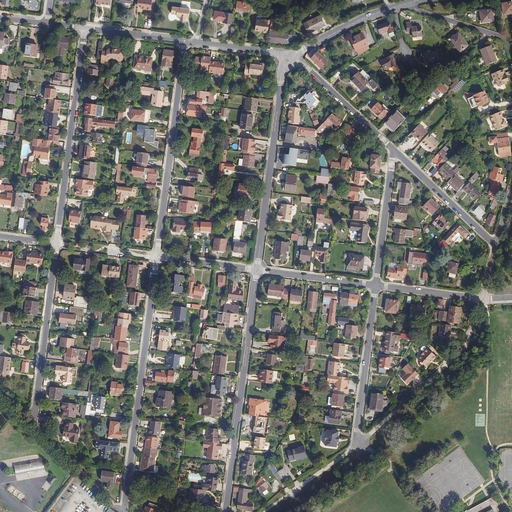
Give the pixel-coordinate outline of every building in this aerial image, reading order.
[(24,0),(28,0),(28,2),(30,4),(30,8),(37,9),(38,1),(36,0),(24,0)] [(141,8),(151,10),(152,0),(137,0),(137,6),(141,6),(141,8)] [(511,2),(502,4),(504,15),(511,13),(511,0),(511,2)] [(250,3),(247,1),(247,3),(237,1),(236,10),(249,12),(250,3)] [(189,18),(190,9),(172,7),(171,13),(177,14),(176,16),(180,16),(180,21),(186,22),(186,18),(189,18)] [(479,10),(480,12),(482,23),(494,21),(492,10),(486,11),(486,9),(479,10)] [(232,24),(233,14),(215,11),(214,20),(222,21),(224,21),(223,23),(232,24)] [(297,14),(290,12),(288,20),(294,22),(297,14)] [(321,15),(304,24),(308,33),(325,25),(321,15)] [(269,26),(270,20),(266,20),(265,19),(265,21),(256,20),(255,30),(260,31),(261,30),(264,31),(263,33),(267,33),(269,26)] [(388,34),(389,34),(394,32),(395,32),(391,21),(376,26),(379,34),(388,31),(388,34)] [(412,23),(406,23),(407,32),(412,31),(412,37),(423,36),(424,36),(424,32),(422,32),(422,27),(416,28),(416,27),(412,27),(412,23)] [(8,39),(5,34),(5,32),(0,31),(0,48),(3,49),(3,45),(8,45),(9,39),(8,39)] [(275,42),(278,42),(287,44),(287,43),(290,43),(292,42),(293,37),(291,35),(288,34),(275,32),(276,31),(271,31),(271,32),(270,31),(268,42),(275,43),(275,42)] [(453,47),(460,51),(462,50),(463,51),(469,46),(468,45),(458,32),(451,38),(450,37),(447,40),(453,47)] [(356,51),(368,46),(362,33),(350,39),(356,52),(356,51)] [(68,49),(69,38),(59,37),(59,39),(55,39),(53,40),(52,53),(57,54),(58,55),(63,56),(64,55),(65,49),(68,49)] [(38,45),(26,44),(25,56),(36,57),(38,45)] [(491,45),(480,49),(486,65),(497,61),(491,45)] [(358,55),(369,48),(368,46),(356,51),(358,55)] [(107,50),(102,49),(100,63),(104,64),(104,62),(107,62),(111,59),(116,60),(118,61),(121,62),(123,61),(124,53),(122,50),(118,50),(111,49),(109,49),(107,50)] [(162,61),(161,66),(171,67),(174,51),(164,50),(162,61)] [(318,51),(312,57),(314,59),(312,60),(320,69),(328,61),(318,51)] [(438,51),(423,52),(423,63),(439,62),(438,51)] [(15,55),(0,52),(0,64),(13,66),(15,55)] [(392,55),(380,61),(384,70),(391,66),(391,67),(397,64),(392,55)] [(145,70),(150,71),(152,58),(135,56),(134,69),(145,70)] [(211,61),(211,57),(206,57),(205,59),(201,58),(195,57),(194,67),(195,68),(200,69),(209,70),(211,61)] [(219,62),(211,61),(209,70),(209,73),(224,74),(225,63),(219,63),(219,62)] [(258,66),(255,65),(246,64),(245,76),(249,76),(250,74),(262,76),(264,64),(258,64),(258,66)] [(88,69),(87,74),(97,76),(98,70),(97,70),(98,66),(90,65),(89,69),(88,69)] [(506,76),(505,73),(503,69),(492,74),(494,80),(495,79),(498,87),(507,83),(506,82),(509,81),(507,75),(506,76)] [(59,72),(56,72),(55,78),(54,77),(54,79),(51,78),(51,82),(53,83),(67,85),(68,74),(59,73),(59,72)] [(359,72),(350,80),(360,90),(368,83),(374,89),(378,85),(372,78),(368,74),(364,77),(359,72)] [(452,89),(459,82),(457,80),(450,87),(451,88),(452,89)] [(461,80),(460,82),(459,82),(452,89),(455,92),(463,85),(462,85),(464,83),(461,80)] [(440,82),(432,91),(438,96),(441,93),(443,94),(448,89),(447,89),(443,85),(440,82)] [(19,84),(11,83),(10,87),(10,91),(16,92),(17,88),(18,88),(19,84)] [(153,94),(152,101),(151,106),(162,107),(164,92),(154,91),(154,89),(140,87),(139,94),(149,95),(149,94),(153,94)] [(213,104),(215,93),(206,92),(198,91),(197,98),(194,98),(194,100),(188,99),(188,103),(196,104),(205,105),(206,96),(209,96),(208,103),(213,104)] [(310,115),(312,114),(310,107),(313,104),(315,106),(320,102),(308,91),(299,100),(298,99),(295,103),(306,104),(310,115)] [(484,91),(473,96),(474,97),(468,99),(472,108),(478,106),(489,102),(484,91)] [(19,95),(17,95),(5,93),(4,103),(14,104),(15,99),(18,99),(19,95)] [(258,99),(247,97),(245,111),(256,112),(258,99)] [(60,105),(61,100),(50,99),(48,113),(58,114),(60,114),(60,108),(59,108),(60,105)] [(378,102),(371,110),(382,119),(388,112),(378,102)] [(97,105),(86,103),(85,114),(96,116),(97,105)] [(202,107),(202,105),(196,104),(189,103),(187,115),(201,116),(201,112),(206,113),(206,108),(202,107)] [(290,115),(289,118),(289,123),(299,124),(300,116),(299,116),(300,108),(290,107),(289,115),(290,115)] [(13,110),(4,109),(3,118),(11,119),(13,110)] [(146,111),(132,109),(130,120),(144,122),(146,111)] [(394,131),(405,120),(396,111),(385,122),(394,131)] [(52,127),(57,128),(58,114),(48,113),(46,113),(45,116),(47,117),(45,126),(52,127)] [(315,117),(314,113),(312,114),(310,115),(315,128),(318,127),(317,125),(318,125),(317,124),(319,123),(316,117),(315,117)] [(491,117),(497,132),(508,128),(505,122),(503,123),(502,120),(503,119),(501,113),(491,117)] [(249,115),(243,114),(242,114),(240,129),(251,130),(253,115),(249,115)] [(332,114),(328,118),(317,131),(320,134),(327,127),(328,129),(330,127),(334,127),(335,125),(336,126),(340,122),(332,114)] [(93,119),(85,118),(85,124),(86,124),(85,131),(86,132),(90,132),(91,125),(114,128),(115,125),(115,122),(102,120),(93,119)] [(427,132),(419,124),(411,133),(414,136),(415,135),(416,137),(420,140),(427,132)] [(142,137),(144,140),(144,142),(146,142),(149,144),(152,146),(156,147),(158,148),(158,142),(154,141),(155,130),(150,129),(149,129),(151,126),(138,125),(138,126),(137,126),(137,127),(139,132),(142,137)] [(318,136),(316,131),(316,129),(288,125),(285,137),(284,137),(283,142),(292,143),(294,131),(296,131),(296,130),(299,130),(298,133),(300,133),(300,135),(305,136),(305,135),(318,136)] [(355,130),(350,125),(343,133),(348,138),(355,130)] [(51,141),(59,142),(59,133),(58,133),(58,130),(51,129),(52,127),(45,126),(45,132),(47,132),(46,136),(49,137),(49,141),(51,141)] [(193,147),(191,146),(190,146),(189,157),(198,158),(201,137),(202,137),(203,130),(192,129),(192,136),(194,137),(194,142),(193,147)] [(101,144),(103,134),(90,132),(86,132),(85,136),(93,137),(92,143),(101,144)] [(10,135),(6,135),(0,134),(0,148),(8,149),(10,135)] [(439,143),(429,134),(421,142),(432,152),(439,143)] [(254,144),(255,140),(244,138),(242,150),(253,152),(254,152),(255,147),(254,147),(254,144)] [(508,138),(497,139),(499,157),(511,156),(508,138)] [(48,159),(51,141),(49,141),(34,139),(33,142),(32,145),(34,146),(35,147),(33,156),(36,157),(39,157),(41,157),(41,159),(48,159)] [(79,159),(89,160),(91,146),(81,145),(79,159)] [(307,160),(309,150),(290,148),(289,155),(284,154),(283,164),(296,166),(297,158),(307,160)] [(446,163),(449,159),(444,154),(446,153),(442,149),(432,160),(435,163),(434,164),(435,166),(436,165),(440,168),(446,163)] [(380,174),(382,152),(373,151),(370,172),(380,174)] [(142,164),(143,153),(137,152),(133,152),(132,163),(142,164)] [(254,160),(255,154),(253,153),(244,152),(244,159),(243,166),(253,167),(254,164),(255,164),(256,164),(257,163),(257,162),(256,161),(255,160),(254,160)] [(337,168),(349,170),(350,158),(343,157),(342,163),(331,162),(331,168),(337,168)] [(33,163),(29,162),(25,161),(22,175),(26,176),(26,175),(30,175),(33,163)] [(96,163),(85,161),(83,177),(94,179),(96,163)] [(218,177),(223,177),(224,169),(234,171),(235,165),(225,164),(220,163),(218,177)] [(454,170),(446,163),(440,168),(438,170),(443,175),(442,176),(448,182),(455,175),(456,174),(453,171),(454,170)] [(148,173),(149,169),(134,167),(134,172),(135,175),(142,175),(144,173),(148,173)] [(495,167),(492,167),(489,178),(490,179),(489,182),(492,183),(488,194),(496,196),(499,188),(497,187),(499,181),(502,182),(503,175),(501,174),(502,169),(495,167)] [(190,177),(190,180),(197,181),(197,180),(203,181),(204,175),(198,174),(199,169),(190,168),(189,173),(188,173),(188,177),(190,177)] [(330,172),(330,169),(322,168),(320,176),(329,177),(330,172)] [(155,170),(149,169),(148,173),(147,180),(157,181),(157,173),(155,172),(155,170)] [(355,182),(354,184),(363,185),(364,177),(367,177),(368,173),(356,171),(355,177),(355,182)] [(474,181),(479,175),(478,173),(477,171),(474,175),(470,178),(474,181)] [(287,175),(285,190),(295,191),(297,176),(287,175)] [(448,182),(458,191),(467,181),(461,175),(458,178),(455,175),(448,182)] [(328,184),(329,177),(320,176),(317,176),(316,182),(328,184)] [(92,190),(93,181),(77,179),(76,186),(77,186),(76,195),(88,196),(89,189),(92,190)] [(49,189),(50,182),(37,181),(37,185),(35,194),(47,196),(47,192),(48,189),(49,189)] [(458,191),(455,195),(458,197),(463,192),(461,190),(463,188),(475,199),(480,194),(467,181),(458,191)] [(399,204),(411,205),(412,201),(409,201),(409,199),(410,192),(412,192),(413,188),(411,187),(411,183),(402,182),(401,189),(399,198),(400,198),(399,204)] [(238,199),(246,200),(248,186),(240,185),(238,199)] [(137,187),(125,186),(125,188),(117,187),(116,193),(118,193),(117,203),(123,203),(124,194),(136,196),(137,187)] [(194,187),(184,186),(182,196),(193,198),(194,187)] [(357,201),(359,188),(349,186),(348,196),(351,196),(351,201),(357,201)] [(35,194),(19,192),(19,194),(13,193),(11,206),(22,208),(23,199),(23,195),(28,196),(27,197),(34,198),(35,194)] [(4,207),(11,208),(12,194),(9,194),(9,200),(6,200),(7,196),(0,194),(0,203),(5,204),(4,207)] [(429,209),(428,210),(432,215),(437,210),(436,208),(439,205),(431,198),(425,205),(429,209)] [(195,201),(184,200),(183,203),(180,202),(179,211),(180,211),(180,212),(193,214),(194,204),(195,201)] [(280,213),(279,213),(278,213),(277,219),(290,221),(292,205),(282,204),(281,209),(280,213)] [(407,205),(399,204),(399,206),(396,206),(394,219),(406,220),(408,207),(407,207),(407,205)] [(249,222),(251,209),(240,207),(238,221),(243,222),(249,222)] [(324,216),(325,208),(318,207),(317,215),(324,216)] [(353,220),(365,221),(366,208),(355,207),(353,220)] [(484,209),(474,211),(481,218),(485,213),(483,211),(484,209)] [(70,210),(68,222),(79,223),(81,211),(70,210)] [(444,216),(441,213),(434,221),(444,230),(450,223),(446,219),(443,217),(444,216)] [(490,213),(485,223),(491,226),(493,222),(494,223),(496,220),(494,220),(496,216),(490,213)] [(145,233),(147,234),(148,228),(145,228),(146,216),(137,215),(136,227),(135,227),(134,239),(145,240),(145,237),(145,233)] [(329,223),(332,224),(332,217),(324,216),(317,215),(316,222),(329,223)] [(213,218),(213,217),(205,216),(204,220),(210,220),(209,223),(207,223),(202,223),(202,231),(206,231),(207,228),(209,229),(209,227),(211,228),(213,218)] [(92,220),(91,228),(95,228),(95,229),(99,229),(100,228),(103,228),(103,231),(110,232),(111,229),(119,230),(120,222),(107,220),(107,217),(100,217),(94,217),(94,221),(92,220)] [(332,224),(331,226),(335,226),(336,221),(341,222),(341,218),(332,217),(332,224)] [(43,230),(47,230),(48,227),(49,219),(42,218),(41,225),(43,225),(43,230)] [(190,222),(174,221),(173,232),(179,233),(180,230),(189,231),(190,222)] [(236,221),(231,252),(234,252),(233,252),(245,254),(246,243),(245,243),(240,243),(243,222),(238,221),(236,221)] [(201,222),(193,222),(192,231),(201,231),(201,222)] [(366,244),(368,225),(351,223),(350,230),(358,231),(356,243),(366,244)] [(468,233),(458,224),(443,239),(443,240),(438,245),(441,249),(442,248),(443,249),(448,244),(449,245),(453,241),(451,240),(458,232),(464,238),(468,233)] [(425,235),(431,228),(429,226),(428,228),(426,226),(423,229),(425,235)] [(415,231),(395,228),(394,232),(396,233),(397,233),(396,236),(395,236),(395,243),(404,244),(405,236),(412,237),(412,236),(417,236),(417,231),(415,231)] [(458,232),(451,240),(453,241),(454,241),(459,236),(463,239),(464,238),(458,232)] [(227,240),(215,238),(213,250),(225,252),(227,240)] [(287,242),(277,241),(275,259),(285,260),(287,242)] [(404,264),(408,265),(408,263),(409,252),(410,249),(410,247),(387,244),(386,248),(406,251),(404,264)] [(321,262),(327,263),(328,249),(316,247),(315,255),(322,255),(321,262)] [(311,251),(307,251),(302,250),(301,250),(300,260),(310,261),(311,251)] [(13,252),(8,251),(7,252),(6,252),(0,251),(0,262),(12,264),(13,253),(13,252)] [(32,263),(42,265),(44,253),(32,252),(32,253),(28,252),(27,261),(15,260),(14,271),(25,272),(26,264),(31,265),(32,263)] [(414,253),(409,252),(408,263),(420,265),(420,263),(425,264),(426,254),(414,253)] [(364,256),(348,254),(347,267),(363,269),(364,256)] [(83,260),(75,259),(73,269),(81,270),(89,271),(90,260),(84,259),(83,260)] [(459,264),(450,261),(446,272),(450,273),(449,277),(455,278),(459,264)] [(403,275),(406,275),(408,265),(404,264),(404,266),(398,265),(397,265),(396,269),(388,267),(387,277),(397,279),(397,277),(402,278),(403,275)] [(121,267),(103,265),(102,276),(109,277),(120,278),(121,267)] [(138,266),(129,265),(127,286),(136,288),(138,266)] [(185,276),(171,274),(171,280),(172,280),(170,292),(182,293),(183,286),(179,286),(180,280),(184,281),(185,276)] [(191,275),(189,281),(188,293),(192,293),(191,297),(202,299),(203,296),(204,296),(205,288),(202,288),(203,285),(198,284),(198,287),(195,286),(193,286),(194,282),(195,275),(191,275)] [(237,281),(231,280),(228,299),(242,300),(243,291),(236,290),(237,281)] [(35,297),(36,288),(37,283),(28,281),(28,287),(24,286),(23,296),(35,297)] [(269,284),(268,295),(283,297),(283,300),(287,300),(289,289),(284,289),(284,286),(269,284)] [(64,298),(74,300),(74,298),(76,286),(65,285),(64,292),(64,293),(63,293),(63,294),(63,295),(63,296),(64,296),(64,298)] [(303,291),(291,290),(290,300),(302,302),(303,291)] [(318,293),(309,291),(307,308),(316,309),(318,293)] [(139,306),(140,293),(131,292),(130,305),(139,306)] [(341,293),(338,293),(338,295),(337,301),(337,303),(340,303),(340,305),(347,306),(348,305),(356,306),(357,304),(358,296),(356,295),(349,294),(341,293)] [(337,303),(337,301),(332,300),(332,299),(335,299),(335,295),(324,294),(323,304),(331,304),(328,325),(334,326),(337,303)] [(73,306),(89,308),(90,298),(75,296),(75,298),(74,298),(74,300),(73,306)] [(399,301),(388,299),(386,312),(398,314),(399,301)] [(37,316),(39,302),(26,300),(24,314),(37,316)] [(224,311),(223,312),(238,314),(240,306),(225,304),(224,311)] [(413,312),(413,314),(413,316),(425,318),(426,306),(421,305),(421,306),(417,306),(411,305),(410,312),(413,312)] [(187,307),(186,307),(174,306),(173,311),(174,311),(175,311),(175,315),(174,320),(185,321),(187,308),(187,307)] [(462,308),(450,306),(447,322),(459,324),(462,308)] [(83,308),(73,307),(72,318),(71,318),(71,321),(82,322),(83,308)] [(2,325),(11,326),(11,323),(9,323),(10,316),(10,312),(4,311),(0,311),(0,312),(0,321),(2,322),(2,325)] [(439,311),(438,320),(446,321),(447,312),(439,311)] [(129,320),(131,314),(128,314),(120,313),(119,312),(118,326),(127,328),(128,328),(129,320)] [(238,314),(223,312),(223,315),(218,314),(217,321),(222,322),(222,323),(225,323),(225,327),(234,328),(234,324),(237,325),(238,314)] [(282,313),(276,312),(275,327),(273,327),(273,331),(280,332),(281,327),(284,328),(285,321),(281,321),(282,313)] [(350,319),(338,317),(337,324),(347,325),(345,337),(356,338),(357,326),(348,325),(350,319)] [(212,328),(212,325),(204,324),(202,338),(211,340),(213,328),(212,328)] [(451,325),(441,324),(438,338),(449,340),(451,325)] [(126,334),(127,328),(118,326),(117,326),(116,330),(115,336),(111,335),(105,335),(105,339),(114,340),(116,340),(124,341),(125,333),(126,334)] [(166,331),(160,330),(157,349),(166,351),(169,333),(166,332),(166,331)] [(305,331),(301,330),(300,339),(308,340),(310,340),(311,335),(305,335),(305,331)] [(413,340),(415,335),(402,333),(396,333),(387,331),(385,342),(384,350),(385,350),(390,351),(393,352),(393,351),(398,352),(399,347),(394,346),(395,339),(395,338),(400,338),(413,340)] [(279,336),(269,335),(268,340),(273,341),(272,348),(283,349),(285,337),(285,334),(279,333),(279,336)] [(18,343),(13,343),(12,349),(18,349),(17,353),(23,354),(23,353),(26,353),(26,351),(28,351),(29,342),(29,340),(26,339),(26,337),(25,337),(25,334),(21,334),(20,337),(18,343)] [(61,337),(60,346),(68,347),(73,348),(75,339),(61,337)] [(118,354),(127,355),(127,351),(128,351),(129,349),(128,348),(128,344),(123,343),(124,341),(116,340),(116,342),(120,343),(119,345),(118,345),(118,348),(119,348),(118,350),(115,350),(114,353),(118,354)] [(343,357),(345,345),(334,343),(332,356),(343,357)] [(421,350),(423,352),(423,353),(421,355),(417,360),(425,367),(431,359),(433,359),(435,358),(434,356),(435,355),(424,346),(423,346),(421,348),(421,350)] [(78,363),(79,349),(73,348),(68,347),(67,353),(68,353),(68,357),(67,357),(65,357),(64,361),(78,363)] [(128,361),(129,355),(127,355),(118,354),(116,368),(126,369),(127,361),(128,361)] [(180,355),(169,354),(169,359),(168,362),(167,363),(166,367),(178,369),(180,355)] [(277,355),(267,354),(266,364),(276,366),(277,355)] [(213,373),(224,375),(227,357),(216,355),(213,373)] [(0,373),(8,375),(11,358),(0,356),(0,373)] [(308,356),(307,356),(306,356),(305,371),(308,372),(308,370),(312,370),(313,360),(307,359),(308,356)] [(386,358),(381,357),(379,368),(378,372),(385,373),(386,369),(389,370),(389,368),(390,368),(391,358),(386,357),(386,358)] [(327,375),(339,377),(340,377),(340,373),(339,373),(341,363),(329,361),(327,375)] [(407,384),(419,374),(409,363),(402,368),(407,373),(401,378),(407,384)] [(67,379),(67,383),(71,384),(72,377),(76,378),(77,369),(56,367),(55,382),(63,383),(63,379),(67,379)] [(260,378),(260,382),(271,384),(273,371),(262,370),(261,374),(260,378)] [(168,371),(162,371),(162,373),(156,372),(155,380),(173,383),(175,372),(168,371)] [(345,387),(346,383),(348,384),(349,378),(348,378),(340,377),(339,377),(327,375),(327,382),(334,383),(334,390),(347,392),(348,388),(347,387),(345,387)] [(211,394),(225,396),(226,386),(225,386),(226,377),(217,376),(216,385),(212,385),(211,394)] [(118,384),(118,382),(113,381),(111,395),(120,396),(121,394),(122,394),(122,389),(124,389),(124,388),(123,387),(123,385),(118,384)] [(396,384),(393,382),(389,386),(395,392),(399,388),(398,387),(396,384)] [(63,389),(51,387),(50,398),(61,400),(61,393),(84,395),(84,397),(88,397),(89,391),(63,389)] [(172,392),(160,391),(159,398),(157,398),(156,406),(170,408),(172,392)] [(103,412),(106,394),(99,393),(96,411),(103,412)] [(343,407),(344,395),(333,393),(332,398),(329,397),(328,405),(331,405),(331,406),(343,407)] [(384,394),(372,393),(370,409),(382,411),(382,407),(383,399),(384,394)] [(222,399),(204,397),(203,408),(200,408),(199,414),(203,414),(202,415),(220,417),(222,399)] [(252,416),(264,417),(266,404),(262,404),(263,401),(250,399),(249,404),(250,404),(249,415),(252,416)] [(77,404),(62,402),(61,409),(64,409),(63,413),(76,415),(77,404)] [(85,415),(94,416),(95,411),(90,411),(90,408),(91,403),(87,403),(87,405),(85,415)] [(341,416),(342,411),(330,410),(329,418),(326,417),(325,422),(329,422),(329,423),(339,424),(341,416)] [(258,417),(249,416),(249,419),(248,427),(257,428),(257,422),(258,417)] [(118,438),(119,431),(120,422),(110,421),(108,439),(112,439),(112,437),(118,438)] [(149,434),(159,436),(161,422),(151,421),(151,429),(149,428),(149,434)] [(65,429),(64,429),(63,436),(71,438),(70,441),(78,442),(79,438),(80,429),(73,428),(74,423),(65,422),(65,427),(66,427),(65,429)] [(207,442),(219,443),(220,439),(219,439),(217,438),(218,435),(218,429),(209,428),(207,437),(207,442)] [(337,442),(338,436),(339,431),(327,430),(327,435),(325,435),(325,441),(326,441),(325,446),(337,447),(337,442)] [(146,444),(145,448),(157,449),(158,438),(147,436),(146,442),(147,442),(146,444)] [(265,438),(255,437),(254,449),(264,450),(265,438)] [(119,452),(120,443),(109,442),(97,440),(96,449),(102,450),(101,458),(109,459),(109,453),(110,451),(111,451),(119,452)] [(203,451),(214,453),(215,446),(204,445),(203,451)] [(306,458),(304,446),(297,447),(298,448),(287,451),(289,460),(295,459),(300,458),(300,459),(306,458)] [(150,455),(150,451),(143,450),(143,453),(141,470),(153,471),(155,455),(150,455)] [(213,459),(214,453),(203,451),(203,458),(213,459)] [(255,460),(255,459),(246,458),(246,461),(244,461),(243,461),(242,467),(244,467),(243,474),(251,475),(253,462),(249,462),(249,459),(255,460)] [(44,461),(15,466),(16,473),(45,468),(44,461)] [(214,473),(215,465),(209,464),(209,466),(205,465),(205,467),(203,467),(202,466),(202,470),(203,470),(205,470),(204,472),(214,473)] [(278,472),(285,483),(290,479),(283,468),(278,472)] [(116,473),(102,471),(101,481),(105,482),(107,482),(106,489),(113,489),(113,483),(115,483),(116,473)] [(281,485),(285,483),(278,472),(274,474),(281,485)] [(57,478),(53,476),(48,482),(52,485),(57,478)] [(205,490),(215,492),(216,488),(217,488),(218,478),(209,477),(208,485),(201,484),(201,490),(205,490)] [(261,477),(256,485),(256,486),(259,490),(262,493),(266,490),(266,489),(268,487),(264,481),(264,480),(261,477)] [(237,492),(239,492),(240,488),(233,487),(231,506),(235,507),(237,492)] [(204,502),(205,490),(201,490),(191,488),(190,500),(204,502)] [(252,511),(253,503),(246,503),(247,492),(247,489),(240,488),(239,492),(237,509),(246,510),(246,511),(252,511)] [(465,511),(498,511),(499,511),(491,497),(467,511),(466,510),(465,511)] [(146,506),(143,511),(145,511),(159,511),(156,510),(158,506),(149,503),(148,507),(146,506)]
